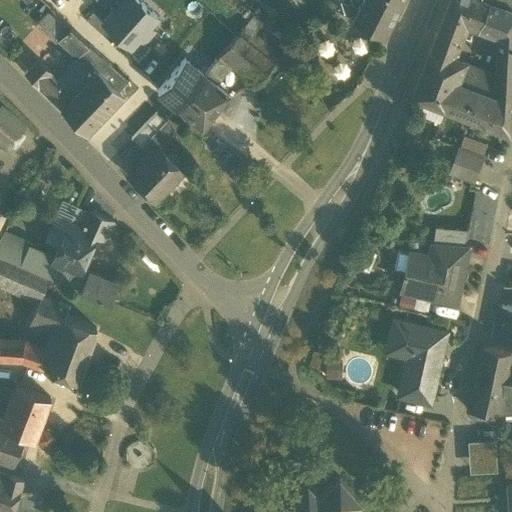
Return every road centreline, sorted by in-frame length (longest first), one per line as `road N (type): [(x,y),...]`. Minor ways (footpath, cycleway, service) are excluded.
road 1 (secondary): [(269,324),(296,263),(360,164),(429,0)]
road 2 (residential): [(511,180),(446,511)]
road 3 (secondary): [(199,274),(0,68)]
road 4 (residential): [(95,511),(126,403),(199,274)]
road 5 (residential): [(286,380),(326,398),(438,511)]
road 6 (secondary): [(204,511),(217,455),(269,324)]
road 7 (track): [(394,86),(371,78),(278,169)]
road 8 (track): [(278,169),(190,264)]
